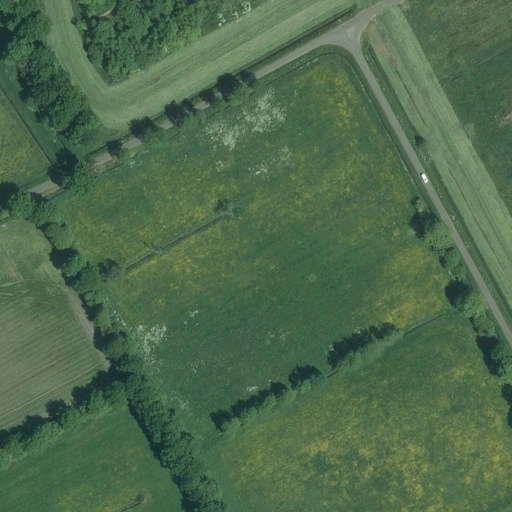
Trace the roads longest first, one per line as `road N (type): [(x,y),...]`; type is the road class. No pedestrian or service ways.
road 1 (unclassified): [(0,207),(343,28)]
road 2 (unclassified): [(511,341),(343,28)]
road 3 (track): [(310,0),(133,101),(113,104),(76,71),(53,0)]
road 4 (track): [(511,252),(373,0)]
